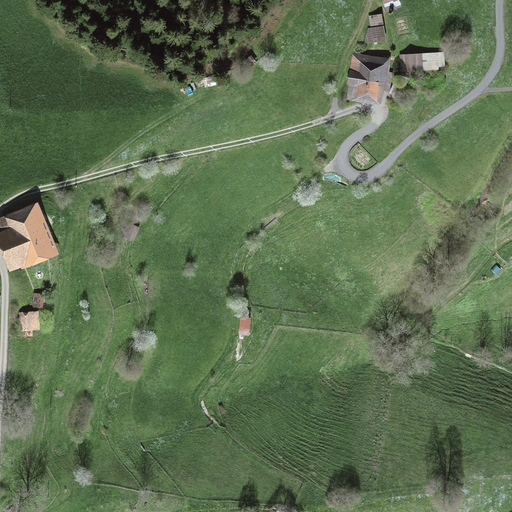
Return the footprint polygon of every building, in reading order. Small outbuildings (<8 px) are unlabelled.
[(370,27),(382,25),(381,17),(369,19),(370,27)] [(383,27),(368,29),(366,43),(384,40),(383,27)] [(382,58),(352,54),(347,93),(377,97),(378,89),(389,91),(391,79),(379,77),(382,58)] [(444,67),(443,54),(400,56),(401,71),(422,70),(422,68),(444,67)] [(31,206),(0,218),(0,228),(1,232),(0,232),(0,243),(10,267),(49,251),(31,206)] [(137,227),(128,224),(124,236),(133,239),(137,227)] [(35,293),(34,307),(45,308),(46,294),(35,293)] [(20,314),(21,327),(18,327),(18,336),(29,336),(29,331),(37,331),(37,314),(20,314)] [(240,316),(239,331),(251,331),(251,317),(240,316)]
